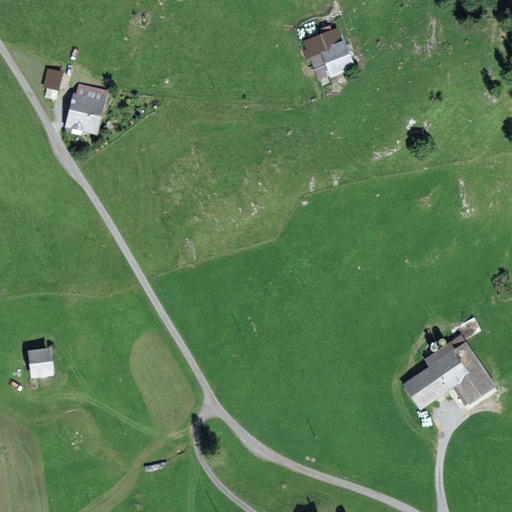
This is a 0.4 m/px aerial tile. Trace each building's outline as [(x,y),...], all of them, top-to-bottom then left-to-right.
[(356,70),(346,41),(320,50),(330,79),(356,70)] [(45,87),(61,89),(63,70),(47,68),(45,87)] [(80,100),(73,98),(66,127),(73,129),(74,126),(95,131),(103,97),(82,92),(80,100)] [(407,386),(422,408),(447,391),(445,389),(458,381),(461,386),(456,390),(466,405),(493,386),(466,346),(457,352),(450,343),(426,360),(432,369),(407,386)] [(48,350),(32,352),(34,375),(50,373),(48,350)]
